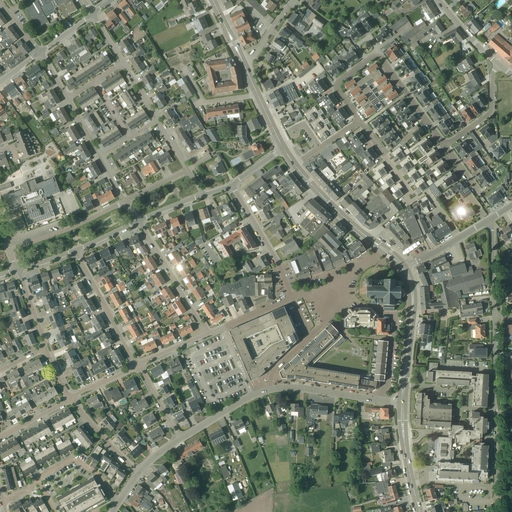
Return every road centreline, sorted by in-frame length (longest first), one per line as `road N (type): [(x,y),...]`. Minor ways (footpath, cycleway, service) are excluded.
road 1 (residential): [(126,203),(10,250),(18,270)]
road 2 (residential): [(269,389),(277,365),(348,294),(346,274)]
road 3 (primary): [(404,400),(415,299),(404,266)]
road 4 (residential): [(209,334),(138,219)]
road 5 (primary): [(400,269),(410,299),(398,400)]
road 6 (residential): [(137,366),(75,249)]
road 7 (residential): [(291,297),(231,185)]
road 8 (residential): [(495,511),(495,387)]
